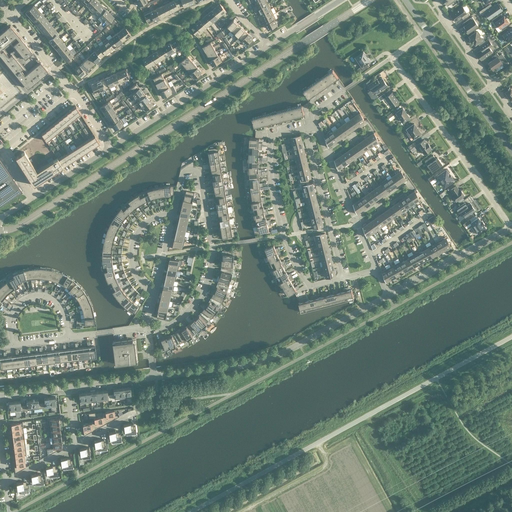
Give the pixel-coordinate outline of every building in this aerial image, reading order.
[(173,0),(169,2),(169,3),(173,11),(177,9),(173,0)] [(172,0),(173,0),(177,9),(184,6),(181,0),(172,0)] [(266,0),(262,0),(256,3),(257,5),(252,8),(254,11),(268,4),(266,0)] [(101,5),(96,1),(90,7),(89,8),(94,13),(101,5)] [(168,1),(163,3),(164,5),(168,13),(173,11),(169,3),(169,2),(168,1)] [(499,4),(498,3),(487,11),(484,8),(479,11),(482,15),(485,13),(487,16),(490,19),(503,10),(502,9),(503,8),(500,3),(499,4)] [(226,11),(220,4),(216,7),(222,14),(226,11)] [(271,9),(268,4),(254,11),(255,14),(260,12),(261,14),(271,9)] [(38,9),(34,5),(26,12),(29,16),(38,9)] [(106,10),(101,5),(94,13),(99,18),(100,17),(106,10)] [(164,5),(159,7),(163,16),(168,13),(164,5)] [(163,16),(159,7),(155,10),(159,18),(163,16)] [(222,14),(216,7),(212,10),(218,17),(222,14)] [(467,13),(463,7),(451,15),(455,21),(462,17),(463,20),(470,15),(468,12),(467,13)] [(41,13),(38,9),(29,16),(32,20),(41,13)] [(273,14),(271,9),(261,14),(262,15),(258,18),(259,21),(273,14)] [(110,13),(106,10),(100,17),(103,20),(110,13)] [(159,18),(155,10),(150,12),(154,20),(159,18)] [(218,17),(212,10),(208,14),(214,21),(218,17)] [(149,11),(143,14),(148,23),(154,20),(150,12),(149,11)] [(41,13),(32,20),(37,25),(45,18),(41,13)] [(114,17),(110,13),(103,20),(107,24),(114,17)] [(502,13),(492,20),(493,20),(495,23),(497,26),(498,26),(499,25),(501,28),(509,22),(506,18),(505,17),(505,16),(504,16),(503,16),(502,14),(502,13)] [(214,21),(208,14),(204,17),(210,24),(214,21)] [(276,19),(273,14),(259,21),(261,24),(265,22),(266,24),(274,20),(275,20),(276,19)] [(210,24),(204,17),(200,20),(206,27),(210,24)] [(478,25),(472,17),(464,23),(465,25),(464,26),(468,33),(478,25)] [(49,23),(45,18),(37,25),(41,30),(49,23)] [(238,23),(234,19),(228,26),(231,30),(238,23)] [(206,27),(200,20),(196,24),(202,31),(206,27)] [(274,20),(266,24),(269,29),(274,26),(276,29),(278,28),(277,25),(275,20),(274,20)] [(53,28),(49,23),(41,30),(45,35),(53,28)] [(242,27),(238,23),(231,30),(230,31),(234,35),(242,27)] [(202,31),(196,24),(191,28),(197,36),(203,32),(202,31)] [(18,34),(12,27),(11,28),(10,26),(0,33),(0,54),(16,75),(18,76),(19,78),(19,79),(20,79),(26,86),(27,87),(48,70),(45,67),(20,37),(19,35),(18,34)] [(130,35),(125,27),(120,31),(126,38),(130,35)] [(245,30),(242,27),(234,35),(238,38),(245,30)] [(511,38),(511,27),(508,30),(506,28),(500,32),(502,35),(503,35),(508,41),(511,38)] [(58,34),(53,28),(45,35),(49,40),(56,34),(57,35),(58,34)] [(249,34),(245,30),(238,38),(241,42),(249,34)] [(126,38),(120,31),(116,34),(122,41),(126,38)] [(480,45),(485,42),(483,39),(482,39),(480,36),(481,35),(478,31),(477,32),(476,31),(470,36),(472,39),(470,40),(473,43),(474,42),(476,44),(478,43),(480,45)] [(56,34),(49,40),(53,45),(60,39),(60,38),(57,35),(56,34)] [(122,41),(116,34),(112,37),(117,44),(122,41)] [(253,38),(249,34),(241,42),(245,46),(247,44),(249,47),(251,45),(249,42),(253,38)] [(61,37),(60,38),(60,39),(53,45),(56,48),(63,43),(65,42),(61,37)] [(117,44),(112,37),(108,40),(113,48),(117,44)] [(107,38),(107,39),(102,42),(104,43),(109,51),(113,48),(108,40),(108,39),(107,38)] [(182,48),(176,39),(170,43),(175,51),(175,52),(182,48)] [(482,49),(482,50),(477,53),(482,60),(493,52),(490,48),(493,46),(489,40),(480,47),(481,46),(483,48),(482,49)] [(214,47),(211,42),(203,47),(205,51),(214,47)] [(63,43),(56,48),(59,53),(67,47),(63,43)] [(104,43),(100,46),(105,54),(109,51),(104,43)] [(175,51),(170,43),(165,46),(170,54),(175,51)] [(100,46),(99,45),(93,51),(94,52),(94,51),(100,58),(105,54),(100,46)] [(170,54),(165,46),(161,48),(166,56),(170,54)] [(70,51),(67,47),(59,53),(63,57),(70,51)] [(216,51),(214,47),(205,51),(208,56),(216,51)] [(166,56),(161,48),(157,51),(162,59),(166,56)] [(73,55),(70,51),(63,57),(66,61),(73,55)] [(94,51),(94,52),(90,55),(96,62),(100,58),(94,51)] [(162,59),(157,51),(152,54),(157,62),(162,59)] [(218,56),(216,51),(208,56),(210,60),(218,56)] [(364,52),(363,51),(363,52),(360,54),(356,56),(356,57),(362,66),(361,67),(363,70),(369,66),(367,63),(370,61),(370,60),(364,52)] [(494,60),(489,63),(494,69),(495,68),(497,71),(504,67),(509,63),(502,53),(499,56),(497,53),(492,57),(494,60)] [(157,62),(152,54),(148,57),(153,65),(157,62)] [(96,62),(90,55),(86,59),(93,65),(96,62)] [(220,55),(218,56),(210,60),(213,65),(219,62),(220,65),(223,63),(221,61),(223,60),(220,55)] [(191,60),(188,56),(181,62),(184,66),(191,60)] [(153,65),(148,57),(143,59),(148,67),(153,65)] [(93,65),(86,59),(83,62),(89,69),(93,65)] [(195,64),(191,60),(184,66),(188,70),(195,64)] [(89,69),(83,62),(79,66),(85,72),(89,69)] [(198,68),(195,64),(188,70),(191,73),(191,74),(198,68)] [(85,72),(79,66),(75,70),(81,76),(85,72)] [(202,72),(198,68),(191,74),(191,73),(189,75),(193,79),(195,78),(196,80),(199,79),(197,76),(202,72)] [(124,69),(120,71),(123,80),(131,77),(129,72),(126,73),(124,69)] [(333,70),(324,76),(331,85),(333,84),(332,82),(338,78),(333,70)] [(123,80),(120,71),(115,74),(119,82),(123,80)] [(119,82),(115,74),(110,76),(114,84),(119,82)] [(164,78),(162,74),(154,78),(156,83),(164,79),(164,78)] [(114,84),(110,76),(105,78),(110,88),(115,86),(114,84)] [(324,76),(320,79),(325,87),(327,88),(331,85),(324,76)] [(166,77),(164,78),(164,79),(156,83),(158,87),(168,82),(166,77)] [(110,88),(105,78),(101,80),(105,90),(110,88)] [(377,79),(368,85),(372,91),(374,89),(377,93),(388,86),(383,79),(379,81),(377,78),(377,79)] [(320,79),(312,85),(318,94),(321,92),(320,91),(325,87),(320,79)] [(105,90),(101,80),(96,82),(101,92),(105,90)] [(101,92),(96,82),(91,84),(93,88),(90,89),(92,94),(95,93),(95,94),(101,92)] [(171,87),(168,82),(158,87),(161,92),(171,87)] [(139,87),(136,83),(129,89),(132,93),(139,87)] [(312,85),(303,91),(308,98),(314,94),(316,96),(318,94),(312,85)] [(161,92),(163,97),(169,94),(171,97),(177,93),(173,86),(171,87),(161,92)] [(143,91),(139,87),(132,93),(135,97),(143,91)] [(146,95),(143,91),(135,97),(138,101),(139,101),(146,95)] [(399,102),(392,92),(386,97),(384,93),(378,97),(381,101),(385,98),(392,107),(399,102)] [(149,99),(146,95),(139,101),(138,101),(137,102),(140,106),(149,99)] [(153,104),(149,99),(140,106),(144,111),(145,110),(147,112),(150,111),(147,108),(153,104)] [(113,106),(110,101),(100,107),(103,111),(111,106),(111,107),(113,106)] [(76,116),(80,113),(76,106),(71,109),(71,110),(76,116)] [(111,106),(103,111),(106,116),(114,111),(111,107),(111,106)] [(302,106),(292,108),(294,117),(304,115),(302,106)] [(292,108),(282,111),(284,120),(294,117),(292,108)] [(405,111),(403,108),(396,113),(399,116),(398,116),(400,119),(401,119),(403,122),(410,117),(407,114),(405,111)] [(71,120),(72,120),(76,117),(76,116),(71,110),(67,113),(71,120)] [(117,115),(114,111),(106,116),(109,120),(117,115)] [(282,111),(272,113),(274,122),(277,121),(278,124),(282,123),(281,120),(284,120),(282,111)] [(67,123),(68,123),(72,120),(71,120),(67,113),(62,116),(63,117),(67,123)] [(272,113),(262,116),(264,125),(274,122),(272,113)] [(360,113),(355,116),(360,124),(366,120),(365,120),(360,113)] [(120,119),(119,119),(117,115),(109,120),(112,124),(120,119)] [(349,118),(350,120),(351,119),(356,127),(360,124),(355,116),(354,115),(349,118)] [(262,116),(252,118),(254,127),(264,125),(262,116)] [(63,127),(68,124),(68,123),(67,123),(63,117),(58,120),(59,120),(63,127)] [(121,118),(120,119),(119,119),(120,119),(112,124),(115,129),(120,126),(122,128),(124,127),(123,124),(124,123),(121,118)] [(351,119),(350,120),(346,122),(352,130),(356,127),(351,119)] [(64,127),(63,127),(59,120),(54,123),(54,124),(55,124),(59,130),(64,127)] [(352,130),(346,122),(342,126),(347,133),(352,130)] [(55,134),(59,131),(59,130),(55,124),(54,124),(50,127),(55,134)] [(414,138),(421,133),(418,130),(419,129),(418,129),(417,128),(417,127),(414,124),(410,127),(408,124),(403,128),(406,133),(412,140),(414,138)] [(347,133),(342,126),(337,129),(343,136),(347,133)] [(51,137),(55,134),(50,127),(46,130),(46,131),(51,137)] [(343,136),(337,129),(333,132),(338,139),(343,136)] [(46,131),(41,134),(46,141),(51,138),(51,137),(46,131)] [(333,132),(329,134),(329,135),(334,142),(338,139),(333,132)] [(329,146),(334,142),(329,135),(329,134),(328,133),(324,136),(329,147),(329,146)] [(374,133),(369,136),(375,145),(380,142),(379,141),(380,140),(379,140),(374,133)] [(291,144),(293,144),(293,143),(302,141),(300,135),(300,136),(292,138),(292,137),(291,137),(291,138),(290,138),(291,144)] [(99,143),(95,136),(90,139),(95,146),(99,143)] [(375,145),(369,136),(365,139),(370,147),(371,149),(375,145)] [(250,138),(249,146),(262,146),(262,143),(259,143),(259,139),(250,138)] [(95,146),(90,139),(85,142),(90,149),(95,146)] [(370,147),(365,139),(360,142),(366,150),(370,147)] [(424,139),(424,140),(418,144),(424,154),(431,149),(430,148),(431,147),(428,143),(427,144),(424,139)] [(90,149),(85,142),(81,144),(85,152),(90,149)] [(366,150),(360,142),(356,145),(361,153),(366,150)] [(85,152),(81,144),(76,147),(81,155),(85,152)] [(361,153),(356,145),(352,148),(357,156),(361,153)] [(81,155),(76,147),(72,150),(76,158),(81,155)] [(208,149),(209,152),(210,158),(219,156),(218,147),(208,149)] [(357,156),(352,148),(347,152),(353,159),(357,156)] [(76,158),(72,150),(67,153),(72,160),(76,158)] [(24,151),(15,157),(34,185),(63,166),(58,159),(57,158),(37,171),(24,151)] [(353,159),(347,152),(343,155),(348,162),(353,159)] [(67,163),(72,160),(67,153),(63,156),(67,163)] [(348,162),(343,155),(339,158),(344,165),(348,162)] [(433,155),(425,161),(425,162),(428,165),(432,172),(442,165),(442,166),(443,165),(442,165),(443,164),(440,160),(438,158),(437,158),(436,159),(433,155)] [(67,163),(63,156),(58,159),(63,166),(67,163)] [(344,165),(339,158),(335,160),(334,159),(334,160),(339,170),(339,169),(344,165)] [(0,206),(4,204),(1,199),(14,190),(10,184),(14,181),(0,161),(0,206)] [(449,173),(447,169),(438,176),(438,177),(437,177),(437,178),(438,180),(439,180),(440,180),(442,183),(441,183),(441,184),(442,186),(444,186),(444,185),(445,186),(454,180),(451,176),(449,173)] [(401,171),(396,174),(401,182),(407,178),(406,178),(401,171)] [(262,175),(262,172),(249,172),(250,180),(259,179),(259,175),(262,175)] [(311,177),(310,172),(301,174),(302,179),(300,179),(301,183),(309,181),(308,178),(311,177)] [(401,182),(396,174),(392,177),(397,185),(401,182)] [(433,175),(428,179),(430,182),(430,181),(432,184),(437,181),(435,178),(433,175)] [(392,177),(388,180),(393,188),(397,185),(392,177)] [(260,183),(259,179),(250,180),(250,187),(263,186),(263,183),(260,183)] [(382,182),(383,183),(389,191),(393,188),(388,180),(387,179),(382,182)] [(303,192),(305,192),(305,191),(314,189),(312,183),(302,186),(303,192)] [(383,183),(379,186),(384,194),(389,191),(383,183)] [(264,189),(263,186),(250,187),(251,195),(261,193),(260,190),(264,189)] [(384,194),(379,186),(374,189),(380,197),(384,194)] [(452,195),(457,201),(465,196),(460,189),(459,190),(456,186),(451,190),(454,194),(452,195)] [(380,197),(374,189),(370,193),(375,200),(380,197)] [(151,199),(148,190),(143,192),(147,200),(151,199)] [(415,190),(410,194),(415,202),(421,198),(420,198),(415,191),(415,190)] [(147,200),(143,192),(139,194),(143,202),(147,200)] [(261,197),(261,193),(251,195),(250,195),(250,199),(252,199),(252,202),(265,200),(265,197),(261,197)] [(375,200),(370,193),(366,196),(371,203),(375,200)] [(143,202),(139,194),(134,197),(139,205),(143,202)] [(415,202),(410,194),(406,197),(411,205),(412,207),(416,203),(415,202)] [(371,203),(366,196),(361,199),(367,206),(371,203)] [(139,205),(134,197),(129,201),(135,208),(139,205)] [(411,205),(406,197),(401,200),(407,208),(411,205)] [(367,206),(361,199),(357,202),(363,209),(367,206)] [(266,203),(265,200),(252,202),(254,208),(263,206),(262,203),(266,203)] [(407,208),(401,200),(397,203),(403,211),(402,211),(403,212),(408,209),(407,208)] [(135,208),(129,201),(125,204),(131,211),(135,208)] [(363,209),(357,202),(353,204),(353,203),(353,204),(357,214),(358,214),(357,213),(363,209)] [(403,211),(397,203),(393,206),(398,214),(402,211),(403,211)] [(467,206),(465,203),(457,209),(461,214),(463,213),(466,217),(475,210),(470,203),(467,206)] [(131,211),(125,204),(121,208),(128,214),(131,211)] [(398,214),(393,206),(388,209),(394,217),(398,214)] [(128,214),(121,208),(118,212),(125,218),(128,214)] [(394,217),(388,209),(384,213),(389,220),(394,217)] [(268,214),(267,211),(255,214),(256,220),(265,217),(265,214),(268,214)] [(125,218),(118,212),(114,217),(122,222),(125,218)] [(389,220),(384,213),(379,216),(385,223),(389,220)] [(322,220),(320,215),(311,217),(310,217),(311,223),(313,222),(322,220)] [(385,223),(379,216),(375,219),(381,226),(380,226),(381,228),(386,224),(385,223)] [(122,222),(114,217),(111,222),(119,226),(122,222)] [(478,217),(477,218),(472,222),(471,222),(471,223),(474,226),(472,227),(475,231),(476,230),(479,233),(486,228),(484,224),(485,224),(484,223),(485,223),(483,220),(483,221),(482,220),(481,221),(479,217),(478,217)] [(381,226),(375,219),(371,221),(377,229),(380,226),(381,226)] [(377,229),(371,221),(367,224),(373,233),(378,230),(377,229)] [(119,226),(111,222),(109,227),(117,231),(119,226)] [(271,225),(270,222),(258,225),(260,233),(269,230),(268,226),(271,225)] [(373,233),(367,224),(363,227),(363,226),(367,238),(373,233)] [(117,231),(109,227),(107,233),(115,236),(117,231)] [(233,238),(231,229),(222,231),(223,240),(233,238)] [(314,236),(316,241),(326,239),(325,233),(314,236)] [(445,237),(440,239),(446,249),(451,246),(450,246),(446,239),(447,238),(446,238),(445,237)] [(328,244),(326,239),(316,241),(317,247),(319,246),(328,244)] [(446,249),(440,239),(435,242),(436,244),(437,244),(441,252),(446,249)] [(426,247),(427,249),(428,248),(432,257),(437,254),(432,246),(432,244),(426,247)] [(436,244),(432,246),(437,254),(441,252),(437,244),(436,244)] [(265,248),(268,255),(280,250),(278,247),(275,248),(274,245),(265,248)] [(428,248),(427,249),(423,251),(428,259),(432,257),(428,248)] [(222,251),(223,251),(223,254),(223,255),(222,255),(222,257),(222,259),(234,260),(234,254),(233,254),(233,251),(234,250),(222,251)] [(281,253),(280,250),(268,255),(271,262),(279,258),(278,255),(281,253)] [(423,251),(419,253),(423,261),(428,259),(423,251)] [(418,252),(413,254),(419,264),(423,261),(419,253),(418,252)] [(419,264),(413,254),(408,257),(409,258),(410,258),(414,266),(419,264)] [(281,262),(279,258),(271,262),(274,269),(285,263),(284,260),(281,262)] [(410,258),(409,258),(405,261),(410,269),(414,266),(410,258)] [(234,260),(222,259),(222,261),(222,263),(223,263),(222,265),(222,267),(222,268),(233,269),(232,269),(233,265),(234,266),(234,265),(234,260)] [(400,261),(395,264),(401,274),(405,271),(401,263),(400,261)] [(405,261),(401,263),(405,271),(410,269),(405,261)] [(287,266),(285,263),(274,269),(277,275),(286,271),(284,268),(287,266)] [(334,269),(333,264),(324,266),(322,266),(323,272),(325,272),(325,271),(334,269)] [(401,274),(395,264),(391,266),(396,276),(401,274)] [(396,276),(391,266),(386,269),(392,279),(396,276)] [(233,269),(222,268),(221,268),(222,268),(222,271),(221,272),(220,274),(220,276),(231,279),(233,273),(232,273),(232,269),(233,270),(233,269)] [(336,275),(334,269),(325,271),(325,272),(327,278),(327,277),(335,275),(335,276),(336,275)] [(392,279),(386,269),(382,271),(386,283),(387,282),(386,282),(392,279)] [(23,270),(18,272),(22,281),(26,280),(23,270)] [(62,273),(57,271),(53,281),(58,282),(62,273)] [(287,275),(286,271),(277,275),(281,282),(292,276),(290,273),(287,275)] [(22,281),(18,272),(13,274),(14,277),(17,283),(18,283),(22,281)] [(67,276),(62,273),(58,282),(62,284),(67,276)] [(117,279),(115,274),(107,277),(109,282),(117,279)] [(72,279),(67,276),(62,284),(66,287),(72,279)] [(231,279),(220,276),(219,278),(219,279),(219,280),(219,281),(218,284),(229,288),(228,287),(229,284),(230,284),(231,279)] [(294,279),(292,276),(281,282),(284,289),(293,284),(291,280),(294,279)] [(14,277),(9,280),(15,288),(19,286),(18,283),(17,283),(14,277)] [(76,283),(72,279),(66,287),(69,290),(76,283)] [(119,283),(117,279),(109,282),(111,287),(119,283)] [(15,288),(9,280),(5,283),(11,291),(15,288)] [(77,282),(76,283),(69,290),(73,293),(80,286),(80,287),(81,286),(77,282)] [(11,291),(5,283),(0,287),(7,294),(11,291)] [(121,287),(119,283),(111,287),(113,291),(121,287)] [(229,288),(218,284),(217,284),(218,284),(217,287),(216,288),(215,290),(214,292),(225,297),(227,291),(228,288),(229,288)] [(295,287),(293,284),(284,289),(288,295),(299,288),(297,285),(295,287)] [(80,286),(73,293),(76,297),(84,291),(80,287),(80,286)] [(124,291),(121,287),(113,291),(117,296),(124,291)] [(348,287),(345,288),(348,300),(354,299),(352,290),(349,290),(348,287)] [(337,290),(335,290),(338,303),(343,301),(341,292),(338,293),(337,290)] [(87,296),(84,291),(76,297),(78,301),(87,296)] [(127,295),(124,291),(117,296),(120,301),(127,295)] [(225,297),(214,292),(213,293),(213,295),(212,297),(211,299),(221,305),(220,304),(222,301),(223,302),(225,297)] [(327,292),(324,293),(327,305),(333,304),(330,295),(328,296),(327,292)] [(88,295),(87,296),(78,301),(80,305),(90,300),(88,295)] [(131,298),(127,295),(120,301),(124,305),(131,298)] [(316,295),(314,296),(317,308),(322,307),(320,297),(317,298),(316,295)] [(306,297),(303,298),(306,311),(312,309),(309,300),(307,301),(306,297)] [(134,302),(131,298),(124,305),(129,309),(134,302)] [(221,305),(211,299),(210,299),(211,300),(209,302),(208,303),(207,304),(206,306),(216,313),(219,308),(218,308),(220,305),(221,305)] [(93,306),(90,300),(80,305),(82,309),(92,306),(93,306)] [(138,305),(134,302),(129,309),(133,312),(136,314),(141,306),(138,305)] [(216,313),(206,306),(205,308),(204,309),(203,311),(201,313),(210,321),(210,320),(209,320),(211,317),(212,318),(212,317),(216,313)] [(167,311),(158,309),(157,315),(162,316),(162,317),(165,318),(165,317),(166,317),(167,311)] [(210,321),(201,313),(199,315),(198,317),(198,316),(196,317),(195,319),(203,327),(207,323),(209,320),(210,321)] [(203,327),(195,319),(193,320),(192,321),(193,322),(191,323),(189,325),(189,324),(196,334),(196,333),(198,331),(199,331),(203,327)] [(196,334),(189,324),(188,325),(189,325),(187,327),(185,328),(185,327),(183,328),(182,329),(188,339),(193,336),(192,335),(195,333),(196,334)] [(188,339),(182,329),(180,330),(179,331),(179,332),(177,333),(175,334),(175,333),(175,334),(180,344),(180,343),(183,341),(183,342),(188,339)] [(180,344),(175,334),(174,334),(175,334),(172,335),(171,336),(170,335),(169,336),(167,337),(171,348),(177,346),(176,345),(179,343),(180,344)] [(171,348),(167,337),(165,338),(163,338),(164,339),(162,339),(159,340),(162,351),(163,351),(162,350),(166,349),(166,350),(171,348)] [(137,359),(135,340),(113,342),(116,362),(118,361),(118,364),(135,362),(135,360),(137,359)] [(90,347),(89,344),(87,344),(88,347),(89,347),(90,357),(96,356),(95,346),(90,347)] [(78,348),(78,346),(75,346),(76,348),(77,348),(78,360),(84,359),(83,348),(78,348)] [(66,350),(66,347),(63,347),(64,350),(65,350),(66,360),(66,362),(72,361),(71,349),(66,350)] [(54,351),(54,348),(51,349),(52,351),(53,351),(54,361),(60,360),(59,351),(54,351)] [(42,353),(42,350),(40,350),(40,353),(41,353),(42,365),(48,364),(48,362),(47,352),(42,353)] [(30,354),(30,351),(28,352),(28,354),(29,354),(31,366),(37,365),(35,353),(30,354)] [(18,356),(18,353),(16,353),(16,356),(17,356),(18,366),(19,368),(25,367),(23,355),(18,356)] [(6,357),(6,354),(4,355),(4,357),(5,357),(7,367),(12,366),(11,356),(6,357)] [(114,394),(111,394),(111,400),(115,399),(115,398),(120,397),(119,388),(113,389),(114,394)] [(103,401),(111,400),(111,394),(108,395),(107,390),(101,391),(103,401)] [(50,397),(44,398),(45,402),(42,403),(42,408),(46,408),(46,407),(51,406),(50,397)] [(39,403),(38,398),(32,399),(33,409),(42,408),(42,403),(39,403)] [(32,399),(26,400),(27,405),(24,405),(24,411),(33,409),(32,399)] [(21,405),(20,401),(14,401),(15,410),(16,410),(21,410),(21,411),(24,411),(24,405),(21,405)] [(115,418),(114,410),(105,411),(106,416),(107,422),(106,422),(107,423),(115,418)] [(96,417),(95,412),(88,413),(89,418),(94,418),(94,423),(95,423),(95,429),(104,425),(104,423),(106,422),(107,422),(106,416),(96,417)] [(95,423),(94,423),(83,424),(84,435),(92,431),(92,429),(95,429),(95,423)] [(123,424),(124,429),(124,430),(126,430),(127,435),(136,434),(135,426),(134,426),(133,423),(123,424)] [(109,432),(109,437),(110,439),(111,438),(112,438),(112,443),(122,442),(121,434),(119,434),(118,431),(109,432)] [(94,440),(95,445),(95,447),(96,446),(97,446),(98,451),(107,450),(106,442),(104,442),(104,439),(94,440)] [(62,447),(62,441),(52,442),(52,443),(53,448),(46,449),(47,455),(57,450),(57,448),(62,447)] [(79,448),(80,453),(80,455),(82,454),(83,459),(92,458),(91,450),(90,450),(89,447),(79,448)] [(60,458),(61,463),(61,465),(63,465),(64,469),(73,468),(72,460),(71,460),(70,457),(60,458)] [(26,467),(25,460),(15,461),(16,463),(16,466),(14,467),(15,473),(26,467)] [(46,466),(46,471),(47,473),(48,473),(49,473),(49,477),(57,476),(55,465),(46,466)] [(31,475),(32,479),(32,481),(33,481),(34,481),(35,485),(44,484),(43,476),(41,476),(41,473),(31,475)] [(16,483),(17,488),(17,487),(17,489),(19,489),(20,493),(27,492),(26,481),(16,483)]
